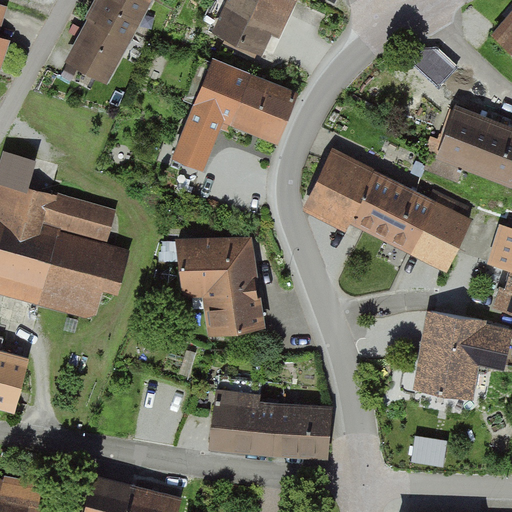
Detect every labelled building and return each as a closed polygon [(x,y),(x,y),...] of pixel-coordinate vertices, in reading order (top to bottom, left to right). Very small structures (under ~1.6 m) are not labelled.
[(8,0),(0,0),(0,24),(4,25),(11,1),(8,0)] [(132,0),(100,0),(86,26),(125,47),(147,8),(132,0)] [(293,0),(229,0),(216,32),(271,55),(293,0)] [(511,16),(496,36),(511,49),(511,16)] [(86,26),(65,65),(104,86),(125,47),(86,26)] [(0,68),(9,39),(0,36),(0,68)] [(226,136),(231,124),(250,75),(205,57),(167,152),(204,166),(218,132),(226,136)] [(276,142),(296,93),(250,75),(231,124),(276,142)] [(511,128),(457,108),(441,153),(511,179),(511,128)] [(369,179),(328,159),(311,195),(449,263),(470,221),(448,210),(453,201),(439,194),(435,203),(372,172),(369,179)] [(0,181),(0,292),(91,318),(120,216),(0,181)] [(499,305),(511,308),(511,227),(508,227),(496,264),(511,267),(511,283),(511,288),(504,287),(499,305)] [(207,335),(268,326),(255,232),(195,240),(207,335)] [(433,311),(420,387),(471,395),(477,359),(504,365),(511,335),(482,329),(484,320),(433,311)] [(0,353),(0,407),(13,411),(24,359),(0,353)] [(216,399),(211,447),(327,460),(332,412),(216,399)] [(447,442),(416,437),(413,459),(444,464),(447,442)] [(38,511),(44,488),(0,478),(0,511),(38,511)] [(174,511),(178,499),(95,478),(86,511),(174,511)]
